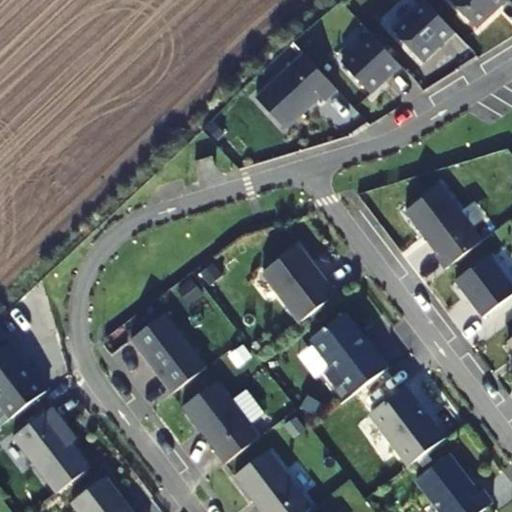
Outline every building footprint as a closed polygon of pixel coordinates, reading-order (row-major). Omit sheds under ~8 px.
[(508,0),(450,0),(477,29),(508,0)] [(455,33),(425,1),(393,31),(423,63),(455,33)] [(401,68),(372,35),(342,63),(371,95),(401,68)] [(338,91),(304,55),(256,98),(286,131),(322,98),(326,102),(338,91)] [(215,168),(212,157),(194,162),(197,173),(215,168)] [(445,270),(483,241),(440,186),(405,212),(437,255),(435,256),(445,270)] [(262,273),(300,323),(336,296),(317,271),(316,273),(310,265),(311,263),(299,246),(262,273)] [(511,285),(490,256),(455,282),(483,318),(511,296),(511,285)] [(201,274),(210,286),(221,277),(213,266),(201,274)] [(202,294),(191,280),(180,290),(190,304),(202,294)] [(172,395),(207,368),(166,314),(131,341),(172,395)] [(344,385),(353,396),(390,368),(369,341),(365,344),(359,335),(360,334),(345,314),(316,337),(315,345),(332,368),(325,372),(338,389),(344,385)] [(9,343),(0,350),(0,405),(10,419),(48,390),(38,377),(36,378),(9,343)] [(225,464),(260,438),(217,381),(182,408),(225,464)] [(370,416),(409,467),(445,440),(426,415),(424,416),(417,408),(420,406),(406,388),(370,416)] [(13,438),(56,495),(91,468),(58,425),(63,421),(53,408),(13,438)] [(261,511),(307,511),(312,509),(268,451),(235,477),(252,500),(254,499),(260,506),(258,507),(261,511)] [(449,455),(415,481),(439,511),(481,511),(493,504),(483,491),(479,494),(449,455)] [(71,504),(77,511),(132,511),(106,478),(71,504)]
